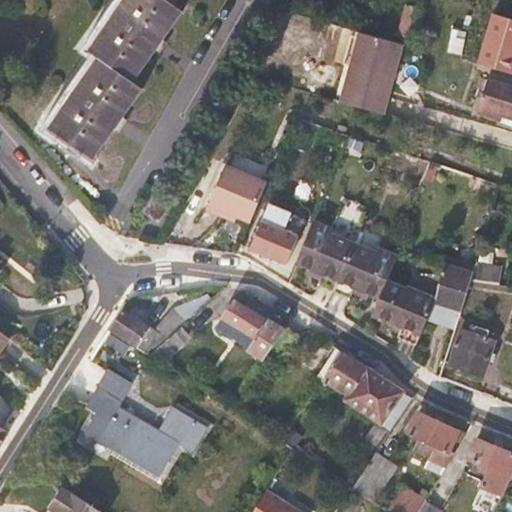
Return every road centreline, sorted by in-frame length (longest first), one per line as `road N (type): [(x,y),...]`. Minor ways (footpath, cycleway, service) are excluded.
road 1 (residential): [(124,276),(162,268),(258,278),(429,387),(511,425)]
road 2 (residential): [(0,469),(124,276)]
road 3 (residential): [(0,150),(76,237),(124,276)]
